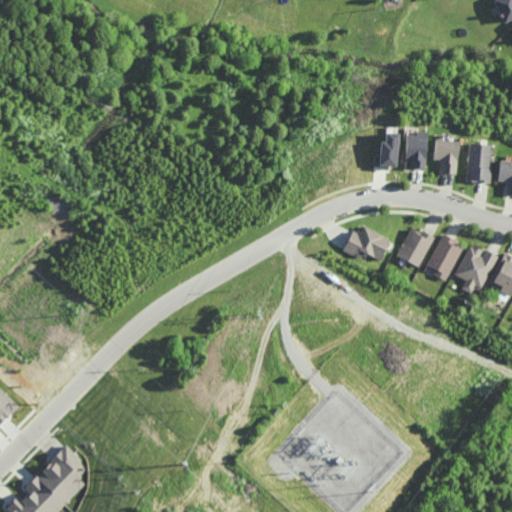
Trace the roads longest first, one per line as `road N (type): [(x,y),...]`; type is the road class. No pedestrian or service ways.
road 1 (residential): [(0,466),(117,340),(323,214),(410,201),(511,227)]
road 2 (track): [(292,248),(369,305),(511,371)]
road 3 (track): [(290,296),(212,469),(202,511)]
